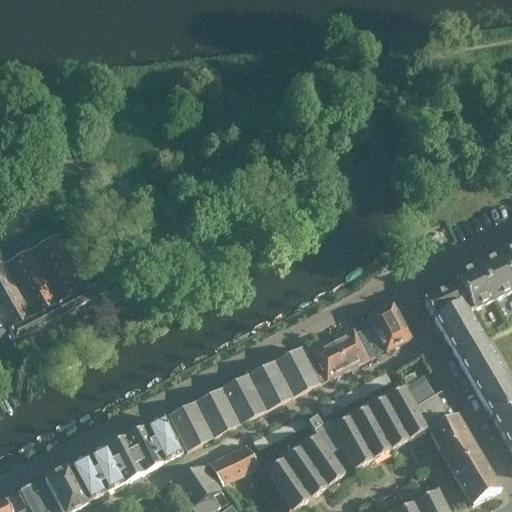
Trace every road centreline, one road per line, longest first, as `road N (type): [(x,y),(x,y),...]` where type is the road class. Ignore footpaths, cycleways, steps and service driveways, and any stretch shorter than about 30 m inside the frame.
road 1 (residential): [(0,485),(396,286)]
road 2 (residential): [(102,511),(429,346)]
road 3 (residential): [(511,482),(429,346)]
road 4 (residential): [(0,363),(118,301)]
road 5 (residential): [(396,286),(511,232)]
